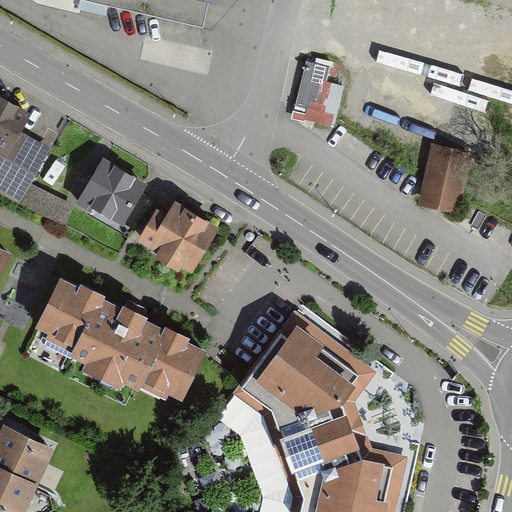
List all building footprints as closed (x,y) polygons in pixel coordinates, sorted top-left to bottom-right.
[(218,0),(72,0),(72,3),(204,33),(209,10),(216,11),(218,0)] [(330,61),(303,55),(290,115),(318,122),(330,61)] [(33,107),(0,88),(0,190),(20,201),(52,144),(51,144),(30,132),(21,128),(33,107)] [(474,156),(434,146),(420,205),(460,214),(474,156)] [(147,176),(104,152),(81,194),(123,218),(147,176)] [(166,206),(157,201),(139,233),(193,264),(220,217),(174,191),(166,206)] [(0,268),(10,246),(0,242),(0,268)] [(105,287),(61,267),(37,320),(51,326),(48,333),(71,343),(68,348),(85,355),(81,364),(121,382),(124,375),(140,382),(141,378),(169,390),(171,386),(184,392),(206,343),(187,334),(189,330),(145,310),(146,308),(104,290),(105,287)] [(378,358),(301,301),(234,384),(263,410),(171,445),(194,511),(223,511),(253,500),(257,511),(406,511),(418,455),(370,443),(354,394),(378,358)] [(25,511),(53,450),(0,426),(0,511),(25,511)]
